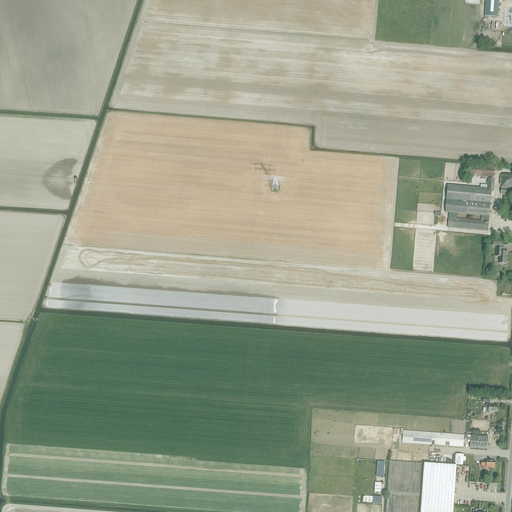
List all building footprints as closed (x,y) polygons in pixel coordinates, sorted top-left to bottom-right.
[(485,0),(484,16),(497,16),(497,0),(485,0)] [(469,166),(468,175),(493,178),(494,168),(469,166)] [(511,176),(500,176),(499,185),(501,185),(501,194),(511,195),(511,184),(511,176)] [(445,212),(489,216),(491,190),(493,190),(494,180),(488,179),(487,189),(447,185),(445,212)] [(448,218),(447,227),(488,231),(489,221),(481,221),(457,219),(448,218)] [(500,257),(499,264),(506,264),(507,253),(502,253),(503,249),(497,248),(496,257),(500,257)] [(486,405),(485,413),(488,413),(489,412),(497,413),(498,406),(490,405),(486,405)] [(403,443),(463,447),(464,435),(403,431),(403,443)] [(470,449),(487,450),(488,437),(476,436),(472,436),(471,436),(470,449)] [(455,455),(455,465),(463,465),(463,455),(455,455)] [(385,511),(418,511),(422,464),(390,461),(385,511)] [(420,511),(453,511),(457,468),(424,466),(420,511)]
